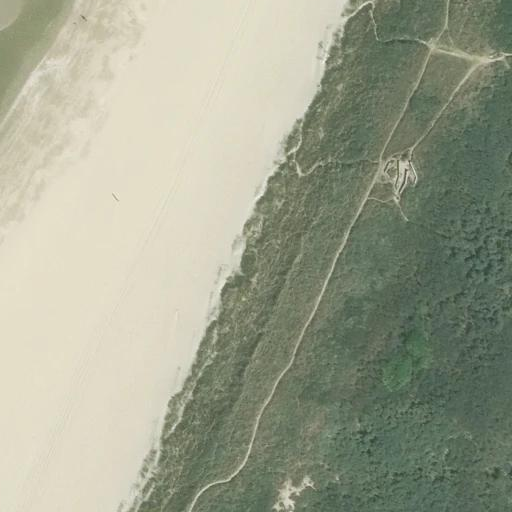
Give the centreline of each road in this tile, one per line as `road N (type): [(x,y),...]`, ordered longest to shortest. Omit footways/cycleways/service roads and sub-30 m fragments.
road 1 (track): [(478,58),(416,148),(374,164),(334,159),(298,176),(298,164),(281,172),(192,139)]
road 2 (track): [(511,51),(478,58),(393,37),(379,42),(368,5),(339,21),(257,0)]
